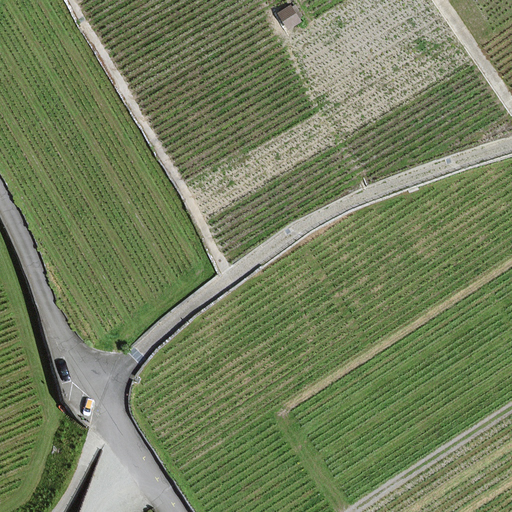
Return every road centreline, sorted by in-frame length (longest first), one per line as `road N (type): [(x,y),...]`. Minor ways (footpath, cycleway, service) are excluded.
road 1 (track): [(107,407),(130,360),(158,331),(297,230),(370,191),(511,147)]
road 2 (unclassified): [(177,511),(54,316),(0,195)]
road 3 (track): [(230,275),(71,0)]
road 4 (track): [(350,511),(511,408)]
